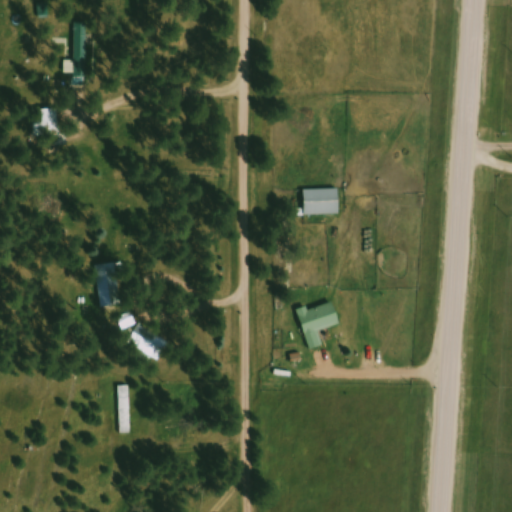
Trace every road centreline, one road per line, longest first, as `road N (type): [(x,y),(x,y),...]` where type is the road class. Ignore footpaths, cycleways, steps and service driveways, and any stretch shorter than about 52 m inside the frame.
road 1 (tertiary): [(441,511),(472,0)]
road 2 (residential): [(258,486),(259,0)]
